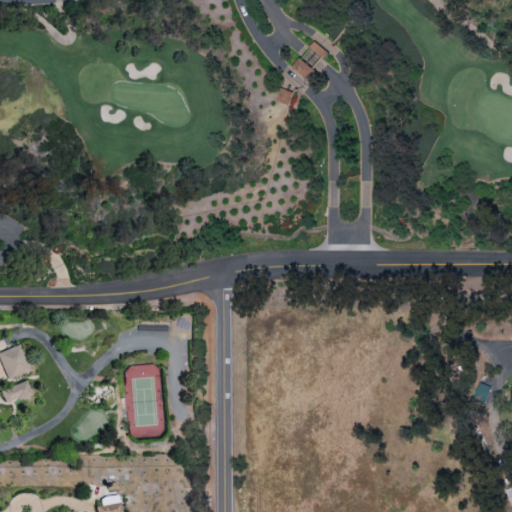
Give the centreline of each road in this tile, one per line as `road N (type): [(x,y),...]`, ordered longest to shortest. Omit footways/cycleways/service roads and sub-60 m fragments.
road 1 (residential): [(222,272),(511,262)]
road 2 (residential): [(223,511),(222,272)]
road 3 (residential): [(0,300),(150,290),(222,272)]
road 4 (residential): [(364,264),(363,122),(340,83)]
road 5 (residential): [(321,102),(333,155),(332,264)]
